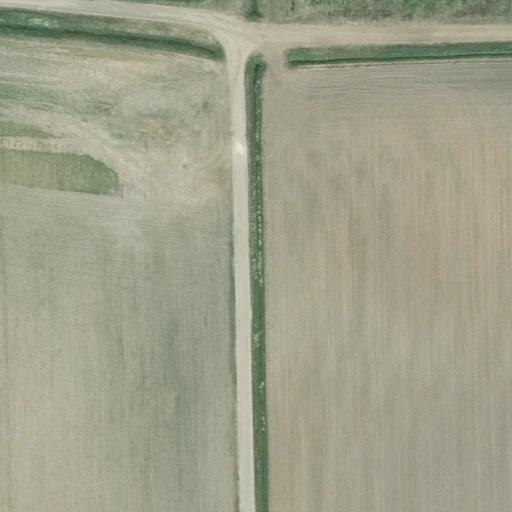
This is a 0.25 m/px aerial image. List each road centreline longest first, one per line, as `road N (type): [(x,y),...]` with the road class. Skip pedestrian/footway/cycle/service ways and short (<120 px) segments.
road 1 (track): [(245,35),(235,90),(244,511)]
road 2 (track): [(233,29),(378,44),(511,42)]
road 3 (unclassified): [(0,3),(233,29)]
